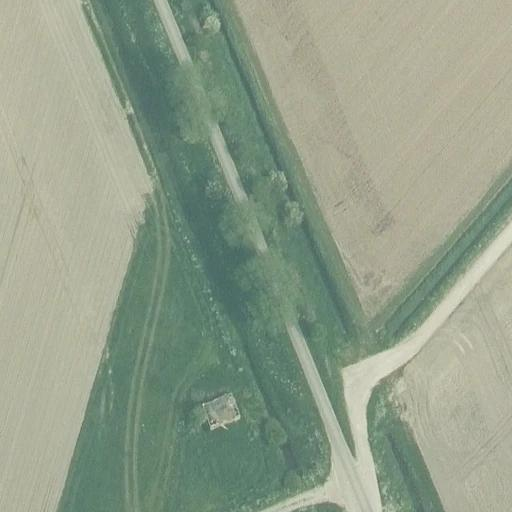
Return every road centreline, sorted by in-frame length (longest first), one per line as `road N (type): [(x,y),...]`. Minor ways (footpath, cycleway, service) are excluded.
road 1 (unclassified): [(366,511),(159,0)]
road 2 (track): [(359,495),(357,384),(414,343),(511,230)]
